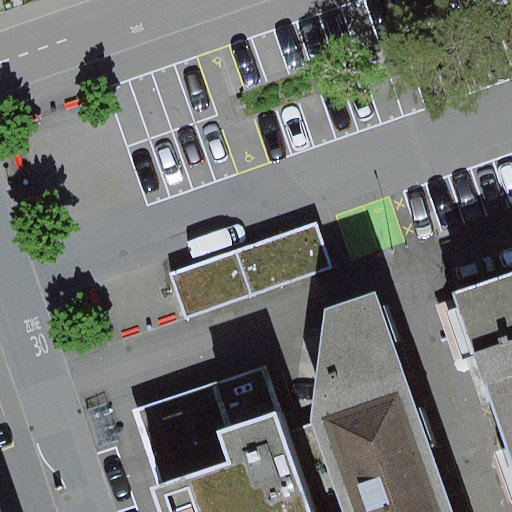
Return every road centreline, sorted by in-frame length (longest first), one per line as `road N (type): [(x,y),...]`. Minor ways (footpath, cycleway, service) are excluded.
road 1 (residential): [(0,258),(85,511)]
road 2 (residential): [(0,64),(188,0)]
